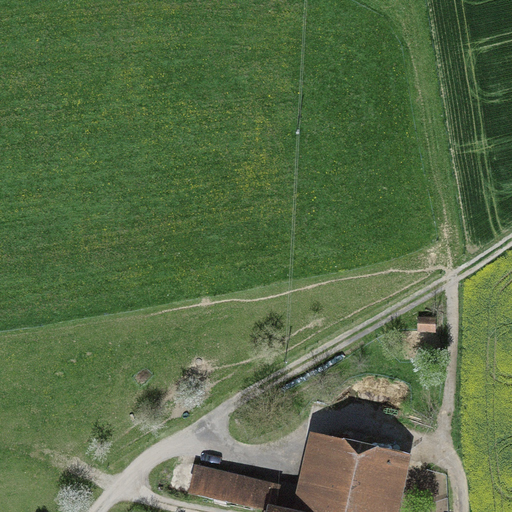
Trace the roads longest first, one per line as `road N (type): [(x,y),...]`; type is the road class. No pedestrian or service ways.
road 1 (track): [(228,407),(511,240)]
road 2 (track): [(456,276),(447,456),(458,478),(456,511)]
